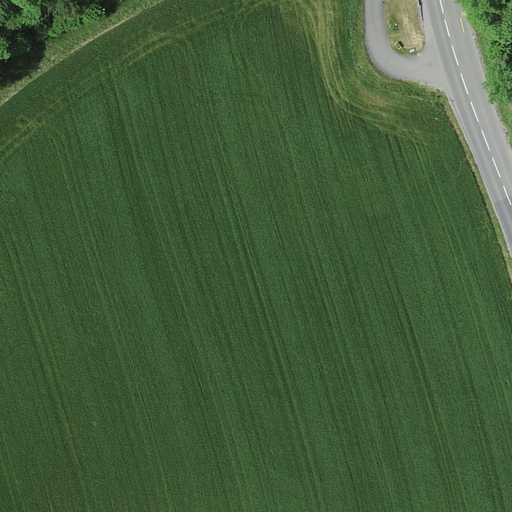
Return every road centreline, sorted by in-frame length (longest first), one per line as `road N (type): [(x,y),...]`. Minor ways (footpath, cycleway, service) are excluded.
road 1 (secondary): [(511,208),(457,63)]
road 2 (residential): [(457,63),(407,67),(387,59),(374,0)]
